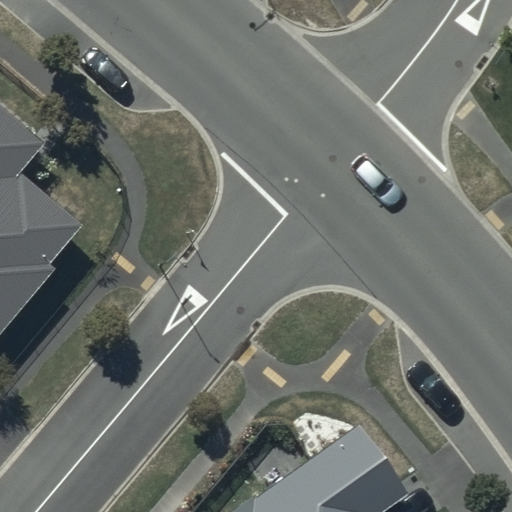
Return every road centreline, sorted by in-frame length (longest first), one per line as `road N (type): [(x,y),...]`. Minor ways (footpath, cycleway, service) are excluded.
road 1 (residential): [(38,511),(344,155)]
road 2 (tertiary): [(344,155),(511,343)]
road 3 (tertiary): [(158,0),(344,155)]
road 4 (residential): [(344,155),(458,0)]
